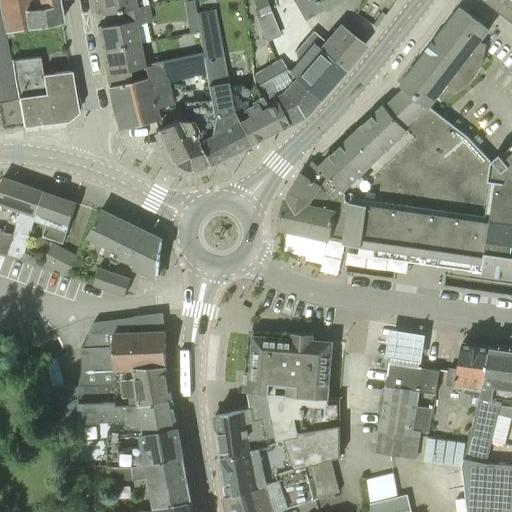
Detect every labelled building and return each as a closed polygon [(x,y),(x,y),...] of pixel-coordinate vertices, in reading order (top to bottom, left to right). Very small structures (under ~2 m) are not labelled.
[(60,22),(56,0),(0,0),(0,1),(1,4),(3,16),(5,28),(6,31),(60,22)] [(116,11),(136,7),(134,0),(98,0),(101,14),(116,12),(116,11)] [(194,0),(192,0),(184,1),(186,15),(196,14),(194,0)] [(270,9),(266,0),(259,0),(254,2),(258,14),(270,9)] [(298,0),(293,3),(301,19),(323,8),(318,0),(298,0)] [(343,0),(318,0),(323,8),(324,10),(343,0)] [(511,0),(491,0),(511,15),(511,0)] [(104,50),(139,43),(135,25),(151,21),(148,5),(136,7),(116,11),(116,12),(118,23),(107,25),(97,26),(98,32),(100,31),(104,50)] [(479,42),(489,29),(461,7),(400,85),(403,87),(404,88),(429,107),(430,106),(439,94),(442,93),(444,97),(446,96),(448,95),(457,89),(465,84),(467,81),(470,78),(474,73),(477,67),(479,62),(481,56),(482,51),(483,46),(479,45),(479,42)] [(216,11),(196,14),(202,52),(204,68),(210,100),(212,123),(212,133),(212,137),(197,143),(208,164),(209,165),(249,144),(249,143),(234,115),(228,86),(216,11)] [(346,69),(365,44),(341,25),(325,43),(320,49),(345,68),(346,69)] [(325,43),(312,31),(297,47),(298,68),(300,69),(293,77),(319,98),(345,68),(320,49),(325,43)] [(0,52),(10,51),(8,39),(0,40),(0,52)] [(128,70),(143,67),(139,43),(104,50),(108,68),(106,69),(109,87),(132,82),(128,70)] [(12,62),(10,51),(0,52),(0,65),(13,63),(12,62)] [(190,71),(204,68),(202,52),(187,55),(190,71)] [(78,111),(71,71),(43,74),(40,57),(12,62),(13,63),(15,75),(17,86),(20,98),(20,99),(19,99),(24,126),(67,121),(78,111)] [(0,77),(15,75),(13,63),(0,65),(0,77)] [(172,104),(164,77),(160,63),(156,63),(143,67),(128,70),(132,82),(109,87),(108,87),(118,127),(151,119),(158,117),(155,109),(172,104)] [(317,100),(319,98),(293,77),(285,69),(254,87),(265,107),(277,101),(288,124),(302,116),(317,100)] [(0,89),(17,86),(15,75),(0,77),(0,89)] [(265,107),(254,87),(247,91),(243,84),(228,86),(234,115),(249,143),(288,124),(277,101),(265,107)] [(0,101),(20,98),(17,86),(0,89),(0,101)] [(429,107),(403,87),(384,104),(411,130),(394,145),(378,161),(362,176),(345,192),(342,215),(348,217),(345,241),(345,242),(360,245),(509,266),(511,243),(511,152),(505,159),(500,153),(491,160),(468,136),(463,132),(430,106),(429,107)] [(184,101),(186,120),(193,134),(212,133),(212,123),(210,100),(184,101)] [(384,104),(368,120),(394,145),(411,130),(384,104)] [(193,134),(186,120),(176,119),(156,129),(173,163),(189,170),(208,164),(197,143),(193,134)] [(368,120),(351,135),(378,161),(394,145),(368,120)] [(335,150),(362,176),(378,161),(351,135),(335,150)] [(335,150),(319,166),(332,179),(342,189),(345,192),(362,176),(335,150)] [(303,173),(302,173),(290,192),(288,201),(285,200),(279,227),(328,239),(329,237),(334,213),(342,189),(332,179),(313,161),(303,173)] [(0,252),(8,255),(8,254),(20,258),(25,253),(34,219),(44,192),(3,178),(0,187),(0,203),(22,210),(14,236),(1,232),(2,230),(0,229),(0,252)] [(64,243),(77,203),(44,192),(34,219),(46,223),(43,236),(64,243)] [(134,268),(159,276),(163,240),(101,210),(89,235),(123,252),(121,256),(136,264),(134,268)] [(334,213),(329,237),(345,241),(348,217),(342,215),(334,213)] [(68,275),(78,256),(53,243),(43,262),(68,275)] [(94,285),(125,295),(131,279),(100,268),(94,285)] [(87,337),(165,331),(163,313),(94,322),(87,337)] [(249,392),(268,393),(277,440),(284,439),(284,438),(298,436),(298,432),(341,425),(341,398),(329,397),(334,336),(248,329),(244,391),(249,392)] [(134,368),(167,366),(166,331),(165,331),(87,337),(82,348),(83,370),(115,369),(134,368)] [(484,384),(491,347),(463,343),(459,369),(450,368),(447,384),(467,387),(466,392),(481,394),(483,384),(484,384)] [(481,396),(502,401),(502,402),(511,403),(511,350),(491,347),(484,384),(483,384),(481,394),(481,396)] [(436,394),(440,370),(420,367),(420,368),(391,363),(389,373),(387,386),(419,391),(436,394)] [(135,410),(174,403),(167,367),(167,366),(134,368),(115,369),(115,385),(78,386),(73,400),(73,402),(104,402),(116,402),(116,408),(131,406),(132,410),(135,410)] [(178,426),(174,403),(135,410),(132,410),(131,406),(116,408),(116,402),(104,402),(73,402),(73,400),(78,386),(53,387),(63,420),(80,420),(80,422),(125,420),(126,428),(143,429),(144,433),(178,426)] [(428,445),(433,408),(417,406),(419,391),(387,386),(376,450),(417,457),(417,459),(424,460),(427,445),(428,445)] [(277,440),(268,393),(249,392),(252,407),(216,414),(222,457),(257,450),(269,447),(269,445),(277,442),(277,440)] [(481,396),(471,434),(493,440),(502,402),(502,401),(481,396)] [(278,474),(304,467),(332,460),(332,459),(341,457),(341,425),(298,432),(298,436),(284,438),(284,439),(277,440),(277,442),(269,445),(269,447),(257,450),(222,457),(228,495),(259,488),(280,481),(278,474)] [(133,467),(184,457),(178,426),(144,433),(142,433),(141,433),(143,445),(120,450),(120,432),(108,431),(108,467),(133,467)] [(464,462),(487,463),(493,440),(471,434),(464,462)] [(192,502),(184,457),(133,467),(108,467),(108,480),(133,480),(149,477),(154,507),(155,511),(192,502)] [(332,460),(304,467),(315,499),(340,492),(332,460)] [(464,462),(463,465),(468,511),(511,511),(511,465),(487,463),(464,462)] [(224,496),(228,511),(274,511),(315,499),(304,467),(278,474),(280,481),(259,488),(228,495),(224,496)] [(397,495),(391,471),(369,476),(375,500),(397,495)] [(369,511),(391,511),(410,507),(407,492),(397,495),(375,500),(370,502),(369,511)] [(194,511),(192,502),(155,511),(136,511),(194,511)]
